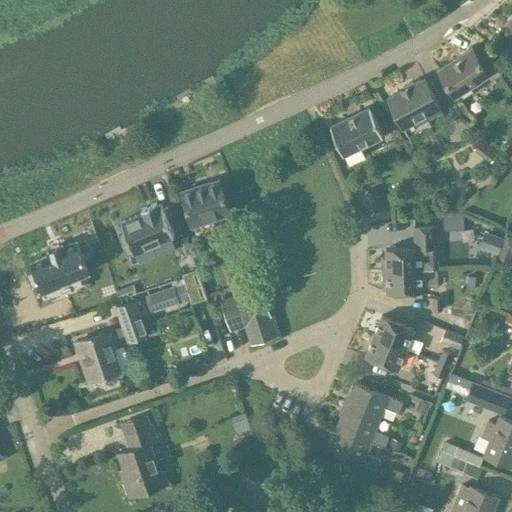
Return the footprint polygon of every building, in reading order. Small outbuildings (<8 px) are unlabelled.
[(473,48),(439,70),(456,95),(471,85),(489,73),(473,48)] [(425,78),(389,97),(404,125),(406,128),(428,117),(442,109),(425,78)] [(371,106),(331,125),(344,153),(362,144),(384,134),(371,106)] [(192,222),(230,210),(220,179),(182,192),(192,222)] [(143,212),(121,221),(133,251),(174,234),(161,204),(157,206),(156,202),(142,209),(143,212)] [(414,248),(387,249),(387,258),(384,258),(385,271),(422,270),(439,269),(437,225),(413,226),(414,248)] [(501,238),(485,231),(479,247),(495,253),(501,238)] [(511,253),(511,236),(509,236),(499,259),(508,262),(511,253)] [(49,252),(30,260),(43,290),(89,271),(76,241),(64,246),(62,243),(48,249),(49,252)] [(422,270),(385,271),(385,284),(388,284),(388,293),(423,292),(422,270)] [(151,312),(177,304),(171,284),(145,293),(151,312)] [(277,335),(262,289),(223,301),(232,328),(247,323),(253,342),(277,335)] [(432,297),(433,310),(443,310),(443,297),(432,297)] [(124,326),(116,329),(115,328),(75,341),(89,381),(102,376),(105,383),(109,384),(112,385),(117,382),(119,378),(117,371),(121,370),(113,348),(131,342),(130,340),(148,334),(136,299),(117,306),(124,326)] [(374,336),(406,349),(414,328),(382,316),(374,336)] [(465,336),(445,329),(440,342),(460,349),(465,336)] [(406,349),(374,336),(366,357),(398,369),(406,349)] [(453,353),(443,349),(438,362),(448,366),(453,353)] [(433,373),(443,377),(448,366),(438,362),(433,373)] [(506,412),(511,397),(511,396),(490,387),(469,378),(468,379),(450,372),(445,384),(465,392),(466,388),(470,389),(467,396),(506,412)] [(476,376),(470,374),(469,378),(490,387),(511,396),(511,397),(511,396),(511,388),(503,385),(503,386),(476,376)] [(403,402),(389,396),(356,382),(346,405),(380,419),(385,407),(399,413),(403,402)] [(390,436),(375,430),(380,419),(346,405),(337,427),(371,441),(385,447),(390,436)] [(236,432),(238,431),(242,440),(253,433),(246,412),(231,418),(236,432)] [(155,441),(149,424),(146,414),(121,422),(130,448),(116,453),(125,476),(121,477),(128,496),(163,483),(149,443),(155,441)] [(511,465),(511,463),(511,420),(501,416),(498,423),(488,419),(481,436),(491,439),(485,455),(511,465)] [(381,458),(366,453),(371,441),(337,427),(328,450),(376,470),(381,458)] [(483,456),(446,440),(442,449),(449,452),(480,465),(483,456)] [(483,466),(480,465),(449,452),(444,464),(478,478),(483,466)] [(263,511),(256,508),(253,511),(247,511),(233,504),(239,492),(213,478),(193,511),(263,511)] [(426,485),(410,478),(407,486),(423,492),(426,485)] [(492,511),(499,496),(472,485),(472,487),(461,483),(450,511),(449,511),(492,511)]
